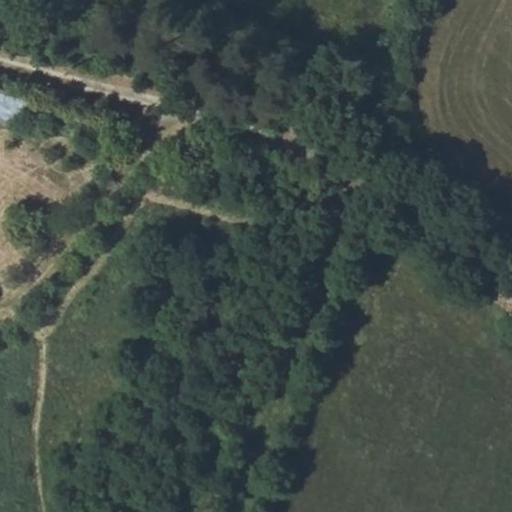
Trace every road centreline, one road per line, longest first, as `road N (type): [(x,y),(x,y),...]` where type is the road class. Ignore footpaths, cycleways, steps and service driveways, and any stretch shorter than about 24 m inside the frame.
road 1 (track): [(337,170),(288,109),(211,59),(89,0)]
road 2 (track): [(0,69),(288,142)]
road 3 (residential): [(288,142),(511,297)]
road 4 (track): [(185,117),(159,134),(18,300),(0,309)]
